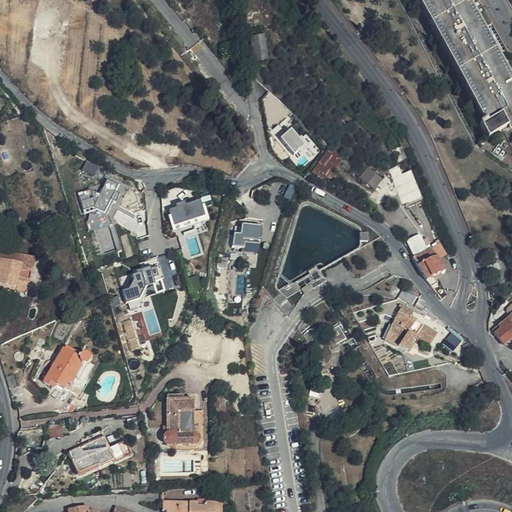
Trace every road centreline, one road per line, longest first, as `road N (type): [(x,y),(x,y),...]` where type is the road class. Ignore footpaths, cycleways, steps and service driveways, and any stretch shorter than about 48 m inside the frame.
road 1 (residential): [(471,264),(413,128),(319,0)]
road 2 (residential): [(0,70),(53,125),(127,170),(182,169),(225,179),(267,168)]
road 3 (residential): [(267,168),(371,224),(432,302),(456,319)]
road 4 (unknown): [(7,423),(134,406),(177,365),(191,369),(204,404)]
road 5 (residential): [(267,168),(253,120),(157,0)]
road 6 (residential): [(398,511),(386,478),(402,449),(431,438),(494,442)]
